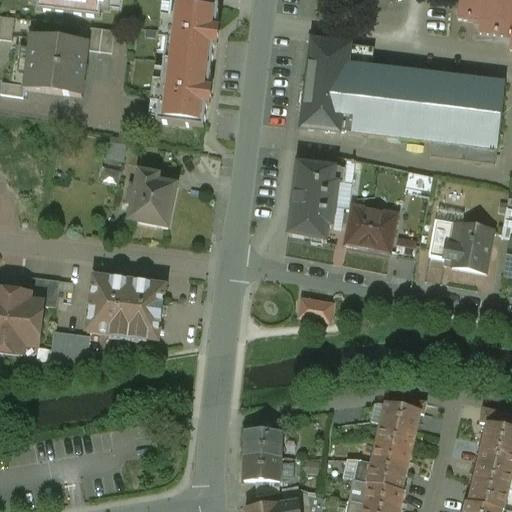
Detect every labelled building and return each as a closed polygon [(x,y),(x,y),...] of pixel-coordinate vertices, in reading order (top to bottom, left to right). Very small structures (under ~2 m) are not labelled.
[(30,0),(30,3),(37,4),(37,12),(73,16),(100,20),(101,12),(109,13),(110,0),(30,0)] [(110,0),(109,13),(101,12),(100,20),(73,16),(73,20),(168,32),(171,2),(162,1),(162,0),(110,0)] [(511,0),(459,0),(456,21),(479,24),(477,36),(511,41),(509,53),(511,53),(511,0)] [(219,8),(171,2),(168,32),(164,64),(211,70),(214,47),(217,47),(219,34),(216,33),(219,8)] [(14,21),(2,20),(0,36),(0,43),(11,44),(14,21)] [(87,29),(85,44),(84,53),(109,55),(111,31),(87,29)] [(85,44),(29,38),(24,86),(24,91),(80,97),(84,53),(85,44)] [(350,47),(310,43),(301,132),(466,149),(495,152),(496,147),(501,148),(502,137),(497,137),(502,84),(371,71),(347,68),(350,47)] [(373,49),(350,47),(347,68),(371,71),(373,49)] [(211,70),(164,64),(156,126),(203,131),(206,107),(210,108),(211,93),(207,93),(211,70)] [(24,91),(24,86),(0,81),(0,94),(22,99),(24,91)] [(495,152),(466,149),(464,164),(493,168),(495,152)] [(301,154),(300,166),(334,170),(344,172),(346,161),(301,154)] [(356,162),(346,161),(344,172),(334,170),(332,186),(339,187),(352,189),(356,162)] [(300,166),(297,165),(286,239),(325,245),(327,230),(333,231),(339,187),(332,186),(334,170),(300,166)] [(166,179),(140,175),(136,188),(130,187),(130,190),(124,188),(121,206),(132,208),(129,225),(168,232),(176,188),(164,187),(166,179)] [(395,217),(352,210),(345,249),(389,256),(395,217)] [(437,212),(434,224),(461,229),(463,217),(437,212)] [(511,213),(505,212),(498,244),(510,247),(511,242),(511,213)] [(461,229),(434,224),(427,260),(453,265),(452,271),(484,277),(492,235),(461,229)] [(30,280),(29,298),(28,307),(42,308),(57,310),(59,282),(30,280)] [(164,289),(93,280),(86,335),(109,338),(108,342),(147,347),(148,343),(158,344),(160,326),(162,326),(164,309),(161,308),(164,289)] [(0,355),(21,357),(21,348),(38,349),(42,308),(28,307),(29,298),(0,293),(0,355)] [(331,306),(304,304),(303,323),(329,325),(331,306)] [(90,340),(54,335),(50,371),(87,364),(90,340)] [(402,403),(400,411),(420,415),(420,417),(423,418),(426,405),(402,403)] [(385,407),(380,428),(416,436),(420,417),(420,415),(400,411),(385,407)] [(501,430),(504,416),(482,411),(479,426),(488,429),(488,427),(501,430)] [(501,430),(511,432),(511,418),(504,416),(501,430)] [(483,447),(511,453),(511,432),(501,430),(488,427),(488,429),(483,447)] [(416,436),(380,428),(376,447),(411,455),(416,436)] [(280,437),(244,436),(244,460),(280,460),(280,437)] [(411,455),(376,447),(372,466),(406,474),(411,455)] [(478,466),(511,473),(511,453),(483,447),(478,466)] [(280,460),(244,460),(244,484),(255,484),(279,485),(280,460)] [(367,486),(372,466),(358,463),(354,483),(367,486)] [(372,466),(367,486),(369,486),(401,494),(406,474),(372,466)] [(473,486),(508,494),(511,477),(511,473),(478,466),(473,486)] [(354,483),(349,505),(364,507),(369,486),(367,486),(354,483)] [(279,485),(255,484),(255,499),(279,495),(279,485)] [(401,494),(369,486),(364,507),(385,511),(400,511),(404,495),(401,494)] [(473,486),(469,505),(496,511),(504,511),(508,494),(473,486)] [(299,503),(300,511),(310,511),(308,495),(299,491),(283,494),(284,505),(299,503)] [(284,505),(245,509),(245,511),(300,511),(299,503),(284,505)]
